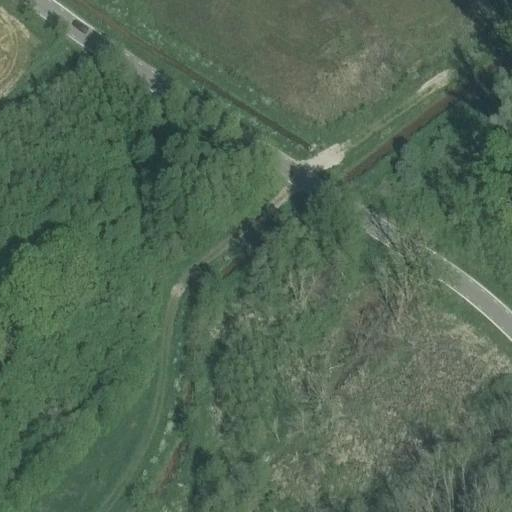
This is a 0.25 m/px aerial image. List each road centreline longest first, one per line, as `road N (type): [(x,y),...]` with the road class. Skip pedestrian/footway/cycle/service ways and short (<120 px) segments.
road 1 (track): [(511,0),(350,151),(192,271),(173,306),(168,382),(144,452),(95,511)]
road 2 (unclassified): [(511,331),(472,294),(38,0)]
